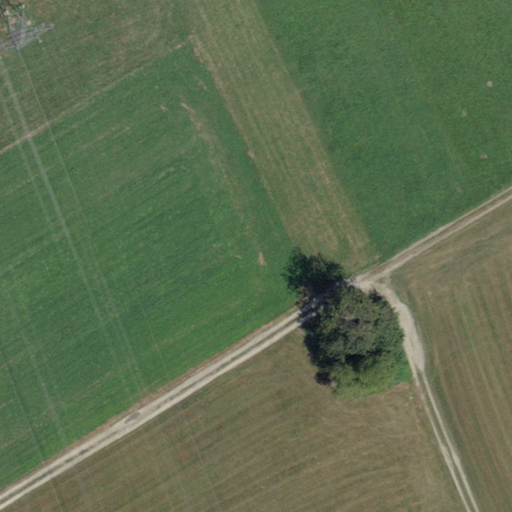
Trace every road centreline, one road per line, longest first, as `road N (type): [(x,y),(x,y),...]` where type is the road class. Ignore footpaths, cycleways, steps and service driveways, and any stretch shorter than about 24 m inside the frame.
road 1 (track): [(482,511),(391,276),(0,504)]
road 2 (track): [(391,276),(511,206)]
